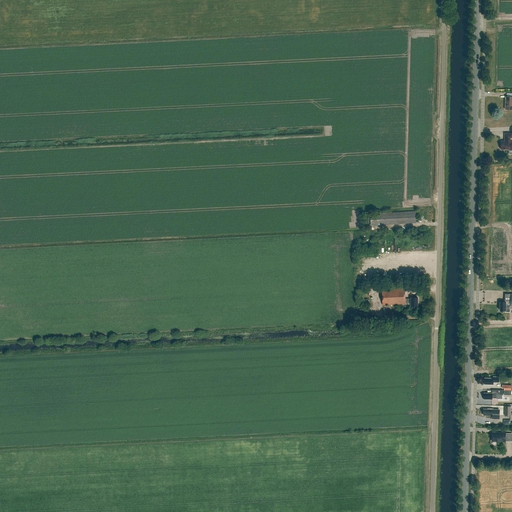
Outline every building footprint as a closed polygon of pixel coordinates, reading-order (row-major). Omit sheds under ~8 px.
[(511,133),(505,133),(505,141),(501,141),(501,146),(500,148),(501,148),(501,149),(509,149),(509,150),(511,150),(511,133)] [(371,225),(416,223),(415,211),(370,214),(371,225)] [(405,299),(405,287),(382,288),(382,305),(406,304),(405,303),(411,303),(411,306),(417,306),(417,297),(411,297),(411,298),(405,299)] [(511,305),(511,293),(510,293),(510,300),(505,300),(505,302),(500,302),(500,310),(506,310),(506,312),(510,312),(510,305),(511,305)] [(503,395),(503,390),(492,390),(492,393),(484,393),(484,399),(492,399),(492,397),(497,398),(497,397),(498,397),(498,398),(502,399),(502,395),(503,395)] [(493,409),(493,408),(488,408),(488,409),(484,409),(484,415),(492,415),(492,418),(499,418),(499,410),(493,409)] [(505,441),(505,433),(492,433),(492,441),(505,441)]
